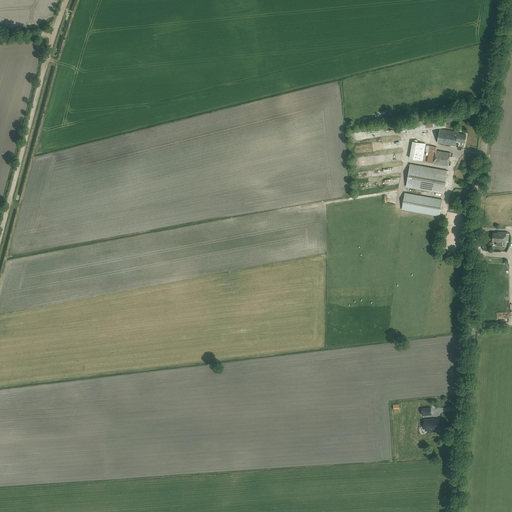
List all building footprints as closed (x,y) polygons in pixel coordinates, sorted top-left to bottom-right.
[(426,129),(445,127),(446,127),(444,115),(424,117),(424,121),(406,122),(407,133),(426,132),(426,129)] [(459,134),(459,132),(440,129),(437,142),(456,146),(456,141),(465,143),(466,135),(459,134)] [(391,139),(384,139),(384,148),(398,148),(397,142),(391,142),(391,139)] [(409,158),(421,160),(423,160),(426,143),(412,141),(409,158)] [(448,166),(449,160),(451,153),(436,150),(437,147),(426,145),(425,151),(429,152),(427,162),(448,166)] [(406,186),(443,193),(448,170),(410,164),(406,186)] [(402,209),(440,215),(442,199),(405,193),(402,209)] [(496,242),(505,243),(506,232),(499,231),(499,233),(493,233),(492,241),(497,242),(496,242)] [(440,428),(439,420),(435,420),(435,419),(424,420),(425,431),(433,430),(433,429),(440,428)]
